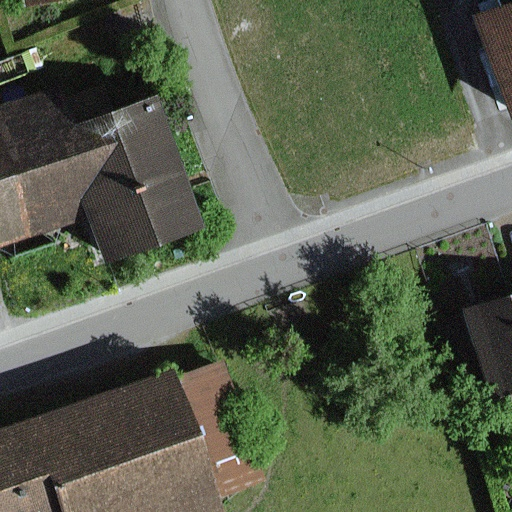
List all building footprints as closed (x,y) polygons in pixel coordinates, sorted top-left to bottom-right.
[(25,0),(27,8),(67,0),(25,0)] [(264,0),(281,56),(272,59),(322,192),(411,159),(410,156),(488,127),(441,0),(264,0)] [(511,3),(476,17),(511,114),(511,3)] [(69,97),(65,85),(0,106),(0,249),(91,219),(106,265),(205,231),(160,97),(118,112),(108,84),(69,97)] [(491,401),(511,394),(511,295),(463,310),(491,401)] [(265,477),(224,361),(179,377),(176,368),(0,429),(0,511),(225,511),(218,493),(265,477)]
